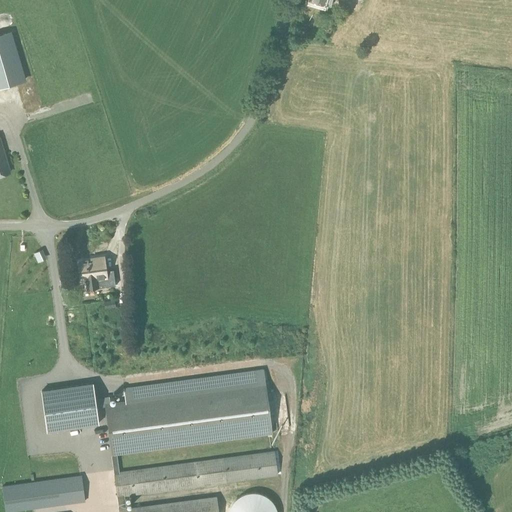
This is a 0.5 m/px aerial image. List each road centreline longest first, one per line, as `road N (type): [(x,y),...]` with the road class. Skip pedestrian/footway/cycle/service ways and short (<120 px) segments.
road 1 (unclassified): [(290,0),(269,72),(231,150),(188,183),(120,213),(86,224),(0,229)]
road 2 (unknown): [(43,229),(63,362)]
